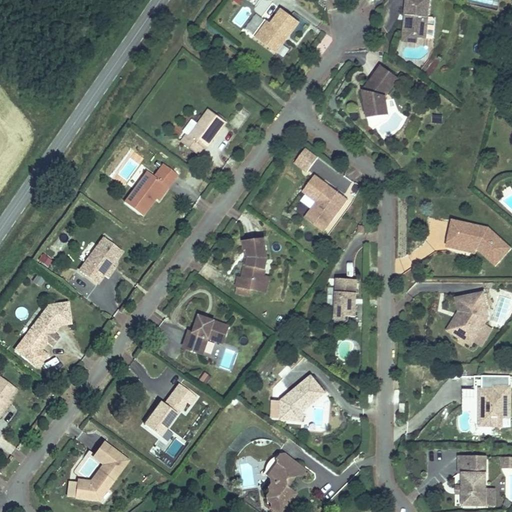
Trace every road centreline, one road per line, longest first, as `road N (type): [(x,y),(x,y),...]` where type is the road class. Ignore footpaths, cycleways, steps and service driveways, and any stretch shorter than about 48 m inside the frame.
road 1 (residential): [(25,511),(25,470),(292,113)]
road 2 (residential): [(406,511),(385,462),(382,184),(292,113)]
road 3 (secondary): [(0,230),(159,0)]
